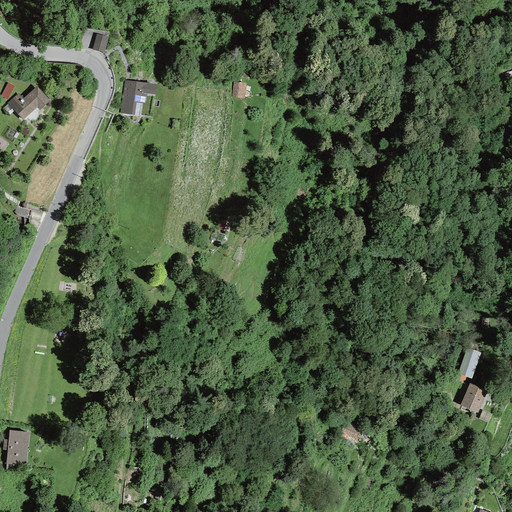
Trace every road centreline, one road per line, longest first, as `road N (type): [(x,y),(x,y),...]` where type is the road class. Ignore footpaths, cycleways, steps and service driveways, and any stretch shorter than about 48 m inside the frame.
road 1 (tertiary): [(0,346),(103,96),(101,70),(89,59),(19,48),(0,35)]
road 2 (track): [(511,196),(511,330)]
road 3 (track): [(495,65),(511,188)]
